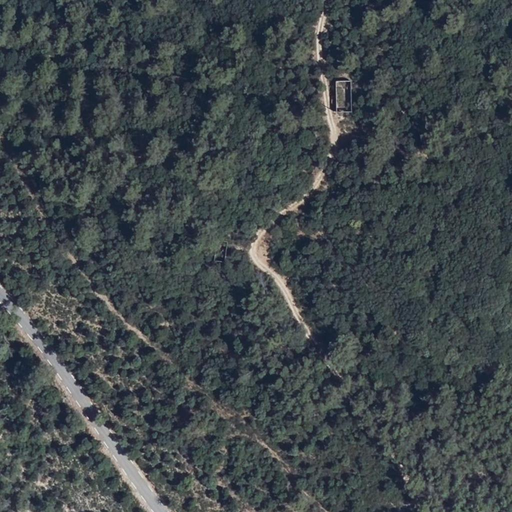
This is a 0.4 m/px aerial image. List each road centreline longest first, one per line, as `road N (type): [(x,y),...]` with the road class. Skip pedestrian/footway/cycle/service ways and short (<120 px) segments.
road 1 (track): [(437,511),(246,249),(328,179),(338,153),(341,134),(323,82),(323,34),(336,0)]
road 2 (tertiary): [(0,293),(161,511)]
